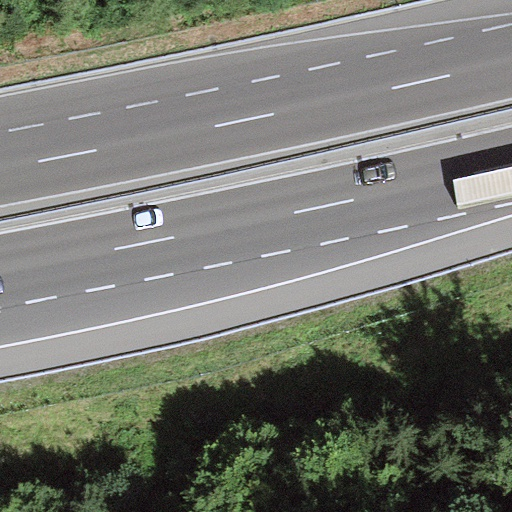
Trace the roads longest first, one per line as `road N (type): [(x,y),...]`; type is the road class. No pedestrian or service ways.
road 1 (motorway): [(511,60),(0,168)]
road 2 (motorway): [(0,270),(511,164)]
